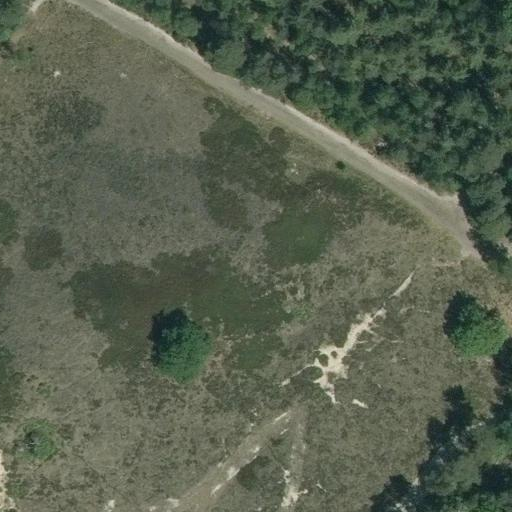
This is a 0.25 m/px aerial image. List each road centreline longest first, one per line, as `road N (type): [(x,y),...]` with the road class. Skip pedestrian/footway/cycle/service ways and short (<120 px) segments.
road 1 (track): [(419,201),(86,0)]
road 2 (track): [(405,511),(462,445),(511,419)]
